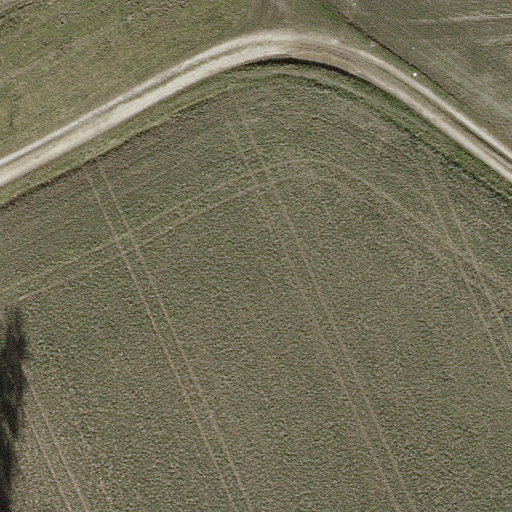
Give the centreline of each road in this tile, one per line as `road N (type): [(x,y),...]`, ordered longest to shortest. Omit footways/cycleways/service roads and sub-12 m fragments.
road 1 (track): [(297,20),(0,179)]
road 2 (track): [(297,20),(511,172)]
